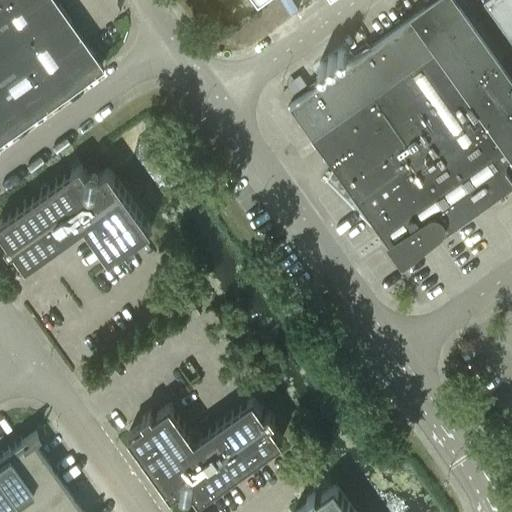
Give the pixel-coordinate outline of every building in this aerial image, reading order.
[(56,0),(0,0),(0,135),(101,63),(56,0)] [(511,78),(511,79),(454,0),(432,0),(412,14),(372,43),(369,45),(322,79),(317,82),(313,85),(302,93),(301,93),(298,96),(289,102),(298,114),(335,165),(382,231),(388,239),(396,233),(410,254),(511,180),(511,78)] [(511,0),(486,0),(511,35),(511,0)] [(134,238),(150,226),(108,166),(100,172),(99,171),(99,169),(98,167),(96,165),(94,164),(91,164),(89,165),(87,167),(86,169),(85,169),(80,162),(0,218),(0,226),(8,238),(4,241),(10,249),(14,246),(26,263),(84,221),(109,256),(125,244),(128,248),(137,242),(134,238)] [(355,367),(345,374),(354,386),(363,379),(355,367)] [(193,489),(198,496),(282,436),(270,420),(274,417),(268,409),(264,411),(252,395),(194,436),(169,402),(153,413),(150,409),(141,415),(144,419),(128,431),(170,491),(178,486),(179,486),(179,489),(180,491),(182,493),(184,494),(187,493),(189,493),(191,491),(192,488),(193,489)] [(0,511),(84,511),(30,435),(36,431),(35,429),(0,454),(0,511)] [(317,494),(314,491),(306,497),(308,500),(292,511),(354,511),(334,483),(317,494)]
